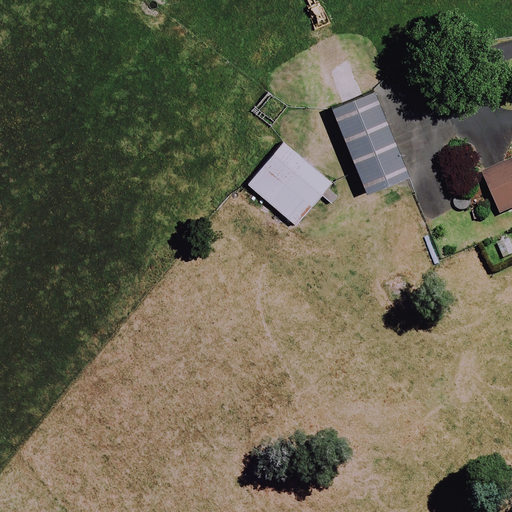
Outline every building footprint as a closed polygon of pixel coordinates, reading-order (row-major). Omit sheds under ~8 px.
[(360,0),(367,8),(378,0),(360,0)] [(278,6),(261,15),(269,30),(285,21),(278,6)] [(388,6),(372,16),(380,28),(396,18),(388,6)] [(357,85),(347,63),(334,69),(344,91),(357,85)] [(408,176),(377,100),(334,118),(365,193),(390,183),(408,176)] [(331,184),(283,142),(247,183),(295,225),(331,184)] [(511,208),(511,161),(483,173),(499,214),(511,208)]
